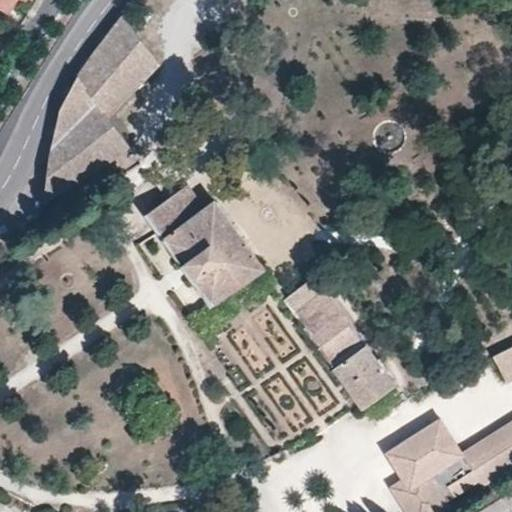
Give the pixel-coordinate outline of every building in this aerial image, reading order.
[(0,0),(0,5),(10,11),(16,0),(0,0)] [(62,110),(42,206),(72,185),(78,194),(98,180),(92,171),(130,145),(108,115),(161,63),(124,14),(75,82),(62,110)] [(174,194),(148,214),(183,264),(211,303),(264,266),(219,200),(191,219),(174,194)] [(317,276),(285,299),(364,404),(395,380),(317,276)] [(511,345),(497,352),(511,380),(511,379),(511,345)] [(475,476),(438,418),(387,450),(403,475),(391,483),(409,511),(432,511),(448,502),(444,496),(475,476)] [(511,429),(467,459),(480,480),(511,460),(511,429)] [(350,452),(326,468),(354,511),(370,511),(383,504),(350,452)] [(312,511),(335,511),(328,502),(312,511)]
